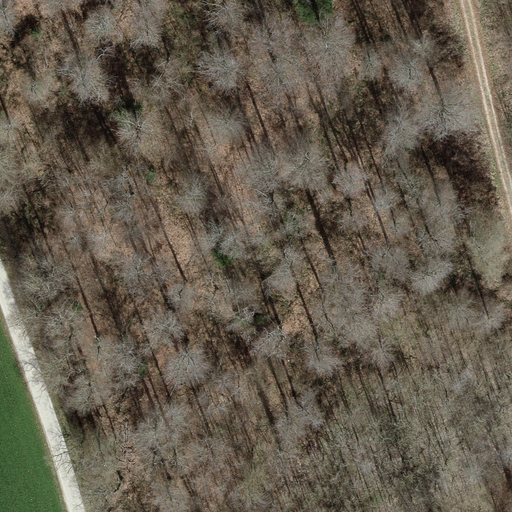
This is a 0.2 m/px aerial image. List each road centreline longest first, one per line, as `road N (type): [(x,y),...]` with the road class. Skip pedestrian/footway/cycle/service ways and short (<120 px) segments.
road 1 (track): [(0,275),(76,511)]
road 2 (track): [(511,211),(464,0)]
